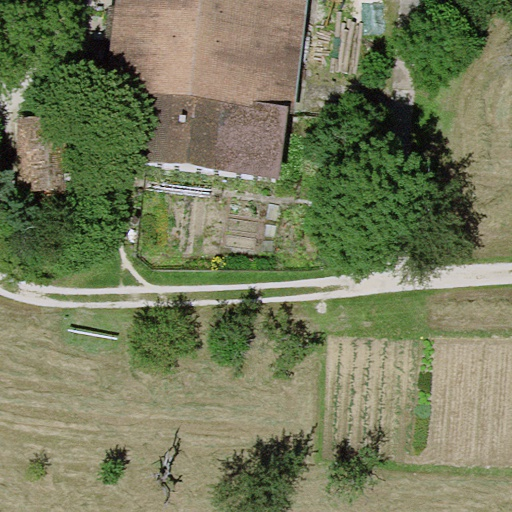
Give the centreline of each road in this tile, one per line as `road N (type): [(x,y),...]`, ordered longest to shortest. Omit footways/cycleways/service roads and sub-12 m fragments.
road 1 (track): [(0,279),(31,291),(155,291),(511,275)]
road 2 (track): [(0,100),(106,128),(116,141),(119,252),(155,291)]
road 3 (track): [(375,283),(406,88),(410,23),(403,0)]
